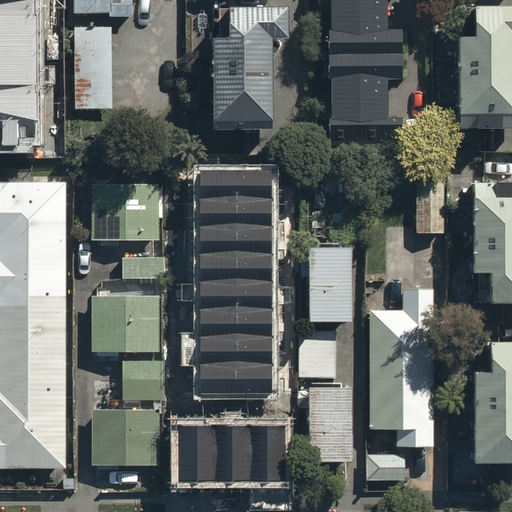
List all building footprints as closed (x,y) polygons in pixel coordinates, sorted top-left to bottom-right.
[(37,0),(0,0),(0,152),(32,152),(32,143),(38,143),(37,0)] [(78,0),(78,12),(134,11),(133,0),(78,0)] [(322,0),(325,147),(400,146),(400,121),(384,121),(383,79),(401,78),(400,32),(383,32),(382,0),(322,0)] [(511,8),(471,9),(471,38),(455,38),(456,120),(511,119),(511,8)] [(276,120),(276,39),(292,39),(292,9),(233,9),(233,36),(218,36),(219,120),(276,120)] [(113,28),(76,28),(76,107),(113,107),(113,28)] [(441,168),(413,168),(414,235),(441,234),(441,168)] [(324,170),(323,192),(348,192),(348,170),(324,170)] [(200,172),(201,394),(273,394),(272,172),(200,172)] [(0,468),(70,468),(68,180),(0,180),(0,468)] [(471,273),(484,273),(484,303),(511,302),(511,180),(470,181),(471,273)] [(163,185),(94,185),(94,237),(163,236),(163,185)] [(347,251),(306,251),(306,323),(347,323),(347,251)] [(160,256),(125,256),(125,278),(161,278),(160,256)] [(160,292),(96,293),(96,352),(160,352),(160,292)] [(373,434),(399,434),(399,451),(429,451),(428,294),(399,294),(399,315),(372,315),(373,434)] [(298,332),(297,377),(334,378),(334,332),(298,332)] [(511,344),(488,345),(488,373),(471,373),(472,467),(511,466),(511,344)] [(162,361),(124,361),(124,400),(162,400),(162,361)] [(347,390),(306,390),(306,463),(347,463),(347,390)] [(161,408),(95,408),(95,464),(161,463),(161,408)] [(285,426),(179,426),(179,481),(285,481),(285,426)] [(402,455),(364,455),(364,482),(402,482),(402,455)]
